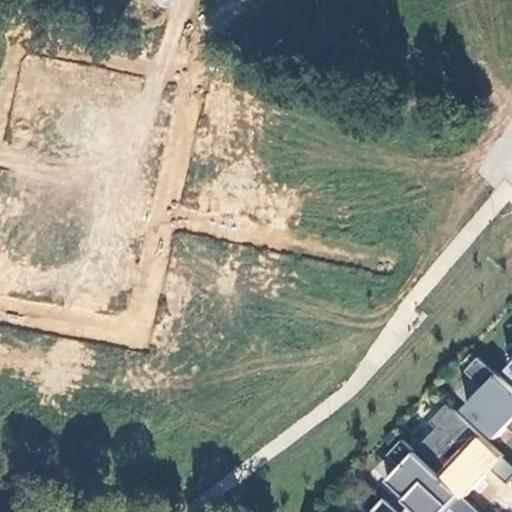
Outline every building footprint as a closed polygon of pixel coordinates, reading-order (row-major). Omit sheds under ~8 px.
[(511,386),(480,357),(468,371),(486,388),(467,408),(499,438),(509,426),(511,429),(511,386)] [(511,479),(511,463),(448,404),(432,422),(438,428),(417,451),(466,497),(493,468),(508,483),(511,479)] [(482,511),(466,497),(417,451),(404,439),(390,455),(403,467),(391,480),(409,497),(407,500),(420,511),(445,511),(450,506),(453,503),(459,509),(456,511),(482,511)] [(399,511),(386,499),(375,511),(376,511),(399,511)] [(453,503),(450,506),(456,511),(459,509),(453,503)]
